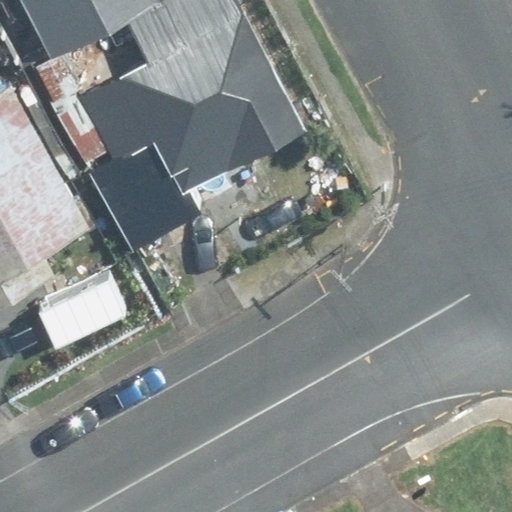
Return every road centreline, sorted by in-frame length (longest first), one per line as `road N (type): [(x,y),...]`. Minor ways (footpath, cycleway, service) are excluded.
road 1 (unclassified): [(511,274),(81,511)]
road 2 (unclassified): [(511,147),(433,0)]
